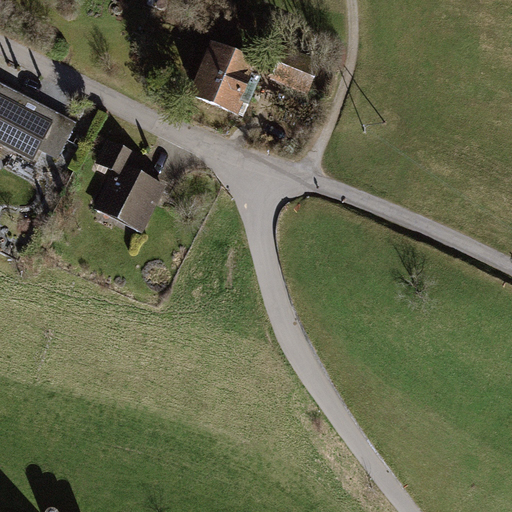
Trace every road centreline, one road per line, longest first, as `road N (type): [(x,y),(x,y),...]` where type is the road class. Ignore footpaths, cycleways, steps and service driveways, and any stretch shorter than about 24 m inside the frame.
road 1 (residential): [(408,511),(296,349),(272,287),(252,164)]
road 2 (unclassified): [(252,164),(350,194),(511,266)]
road 3 (unclassified): [(0,45),(252,164)]
road 4 (track): [(304,179),(347,78),(351,0)]
